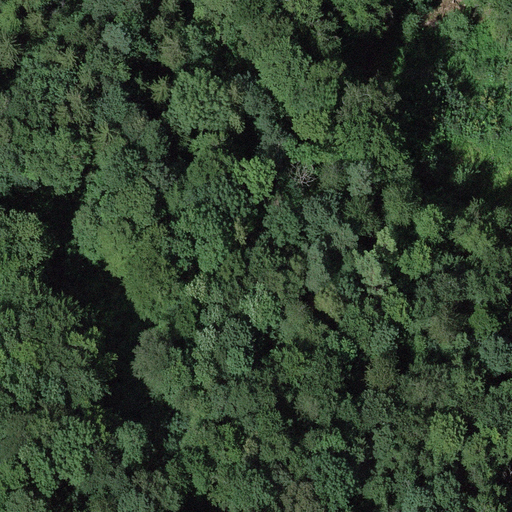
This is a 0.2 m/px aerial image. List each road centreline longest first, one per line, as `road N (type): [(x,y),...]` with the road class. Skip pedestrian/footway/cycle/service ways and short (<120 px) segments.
road 1 (track): [(511,203),(369,177),(304,140),(258,102),(227,53),(215,16),(219,0)]
road 2 (track): [(0,141),(13,134),(160,139),(258,102)]
road 3 (track): [(0,312),(78,202),(64,148),(13,134)]
